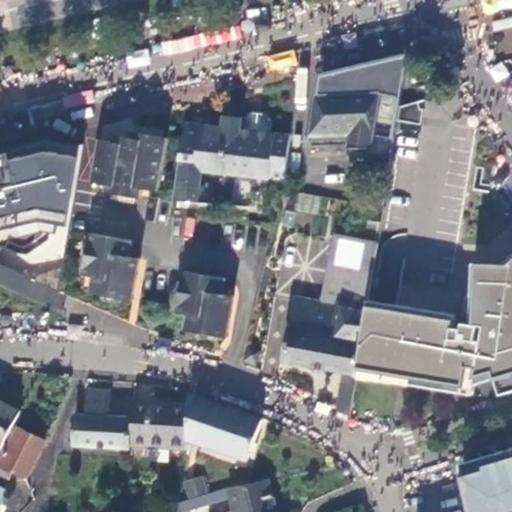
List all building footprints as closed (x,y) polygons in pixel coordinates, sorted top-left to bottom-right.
[(293,50),(263,57),(267,74),(298,67),(293,50)] [(399,108),(408,55),(317,76),(315,107),(310,148),(350,146),(351,154),(370,153),(391,157),(397,124),(399,108)] [(418,104),(399,108),(397,124),(420,126),(423,111),(420,111),(418,104)] [(267,115),(249,112),(242,117),(242,119),(241,129),(271,133),(272,121),(267,115)] [(242,119),(223,116),(222,127),(241,129),(242,119)] [(185,122),(172,200),(232,205),(237,174),(286,180),(290,136),(271,133),(241,129),(222,127),(185,122)] [(157,190),(165,138),(132,132),(130,139),(115,137),(114,143),(99,140),(91,183),(106,185),(105,193),(139,198),(142,188),(157,190)] [(53,196),(0,186),(0,226),(47,234),(53,196)] [(129,241),(88,233),(81,273),(92,276),(89,292),(130,299),(137,259),(127,256),(129,241)] [(342,372),(336,410),(349,416),(358,372),(363,349),(359,348),(365,313),(376,244),(335,236),(322,303),(295,298),(282,361),(342,372)] [(493,374),(501,396),(511,392),(511,258),(504,266),(474,266),(472,313),(487,315),(482,343),(476,342),(479,328),(463,325),(462,330),(454,329),(456,317),(397,307),(395,318),(365,313),(359,348),(363,349),(358,372),(385,377),(386,374),(444,383),(444,386),(459,388),(461,382),(493,374)] [(225,279),(183,272),(177,313),(188,315),(186,331),(227,338),(234,297),(223,294),(225,279)] [(72,445),(129,448),(130,420),(111,418),(112,394),(86,392),(85,417),(73,417),(72,445)] [(250,461),(264,420),(189,394),(188,406),(186,440),(250,461)] [(0,450),(1,451),(13,426),(21,411),(0,400),(0,450)] [(188,406),(134,402),(131,445),(185,448),(186,440),(188,406)] [(44,442),(13,426),(1,451),(0,452),(0,465),(26,479),(44,442)] [(511,511),(511,456),(502,460),(502,464),(486,469),(499,511),(511,511)] [(472,511),(499,511),(486,469),(485,464),(463,471),(472,511)] [(277,511),(269,479),(228,488),(231,500),(234,511),(277,511)] [(177,511),(188,511),(231,500),(228,488),(182,502),(175,504),(177,511)]
